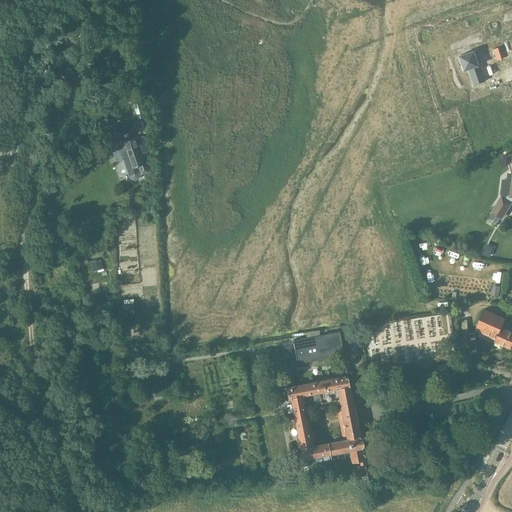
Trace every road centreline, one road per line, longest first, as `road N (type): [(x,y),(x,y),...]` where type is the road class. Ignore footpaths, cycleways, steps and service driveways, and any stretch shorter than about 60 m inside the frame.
road 1 (track): [(168,358),(174,334),(163,117),(147,0)]
road 2 (track): [(271,348),(188,360),(140,357)]
